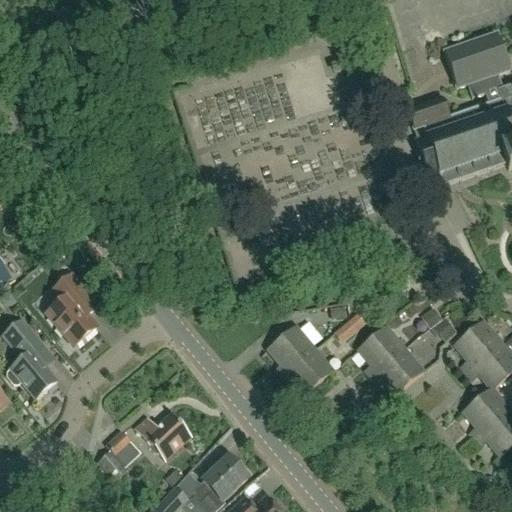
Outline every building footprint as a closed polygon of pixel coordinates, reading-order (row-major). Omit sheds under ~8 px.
[(511,91),(503,95),(498,79),(510,75),(497,38),(444,56),(457,93),(467,89),(472,102),(486,98),(489,107),(486,108),(506,168),(508,174),(511,172),(511,91)] [(506,168),(486,108),(450,120),(444,103),(407,116),(412,135),(414,134),(417,143),(415,144),(428,183),(439,179),(443,190),(506,168)] [(0,214),(0,215),(14,203),(5,193),(0,197),(0,214)] [(0,271),(0,289),(9,282),(0,271)] [(97,332),(88,321),(99,312),(71,280),(53,296),(62,306),(47,319),(74,351),(97,332)] [(355,306),(315,307),(315,322),(355,320),(355,306)] [(362,320),(325,348),(334,360),(371,331),(362,320)] [(55,365),(22,325),(3,341),(22,364),(11,374),(11,375),(8,377),(7,382),(14,390),(19,390),(22,387),(36,404),(57,387),(45,373),(55,365)] [(466,378),(501,349),(483,327),(454,351),(467,367),(461,372),(466,378)] [(281,382),(315,354),(296,331),(268,355),(281,371),(275,376),(281,382)] [(371,382),(405,354),(386,332),(358,355),(371,372),(366,376),(371,382)] [(490,394),(492,394),(511,377),(511,362),(501,349),(466,378),(472,384),(478,379),(490,394)] [(333,376),(315,354),(281,382),(286,388),(291,384),(305,400),(333,376)] [(423,377),(405,354),(371,382),(376,389),(381,384),(395,400),(423,377)] [(475,445),(510,416),(492,394),(490,394),(463,417),(476,433),(470,438),(475,445)] [(511,451),(511,418),(510,416),(475,445),(480,451),(486,446),(500,462),(511,451)] [(165,465),(190,442),(170,420),(156,434),(147,424),(136,434),(165,465)] [(106,451),(111,456),(99,467),(115,485),(127,474),(116,461),(131,447),(122,437),(106,451)] [(198,508),(201,511),(220,511),(225,507),(222,505),(247,482),(230,462),(203,486),(203,487),(192,497),(200,506),(198,508)] [(180,511),(188,505),(175,492),(155,511),(180,511)] [(274,511),(267,503),(256,511),(252,511),(245,504),(235,511),(274,511)]
